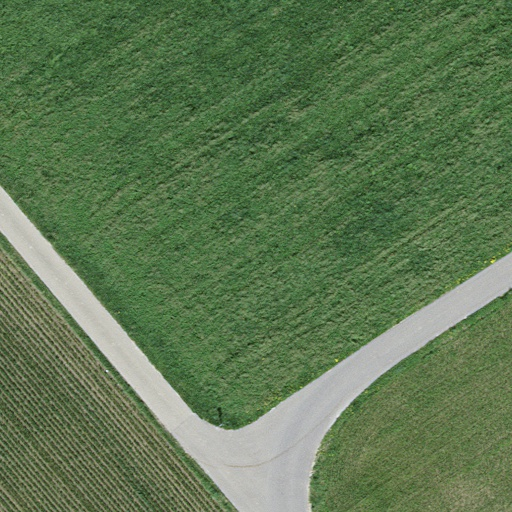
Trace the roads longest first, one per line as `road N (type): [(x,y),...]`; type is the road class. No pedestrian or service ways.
road 1 (unclassified): [(0,183),(246,475)]
road 2 (unclassified): [(511,267),(340,384),(246,475)]
